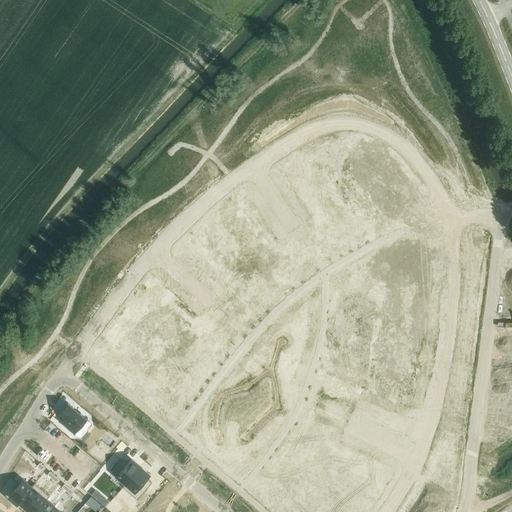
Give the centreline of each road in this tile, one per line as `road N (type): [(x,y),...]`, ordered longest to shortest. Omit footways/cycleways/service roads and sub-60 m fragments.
road 1 (residential): [(63,376),(203,201),(258,158),(306,134),(346,129),(387,138),(432,177),(451,218),(457,282),(452,352),(433,427),(386,511)]
road 2 (residential): [(222,509),(287,427),(308,384),(322,336),(325,275)]
road 3 (residential): [(325,275),(256,328),(159,455)]
road 4 (residential): [(63,376),(159,455)]
